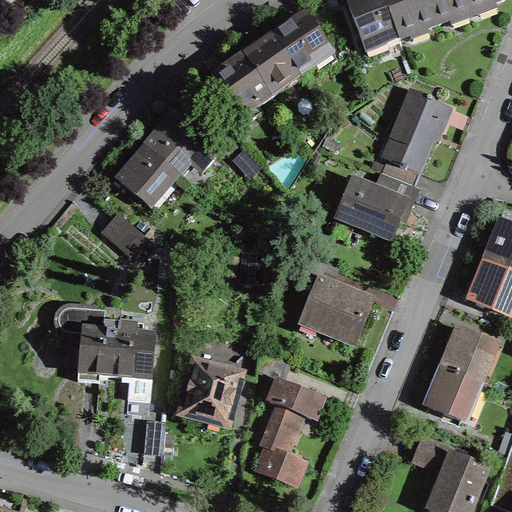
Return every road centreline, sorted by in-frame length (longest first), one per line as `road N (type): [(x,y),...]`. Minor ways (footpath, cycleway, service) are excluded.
road 1 (residential): [(335,511),(511,80)]
road 2 (residential): [(0,249),(134,92),(249,0)]
road 3 (residential): [(0,463),(160,511)]
